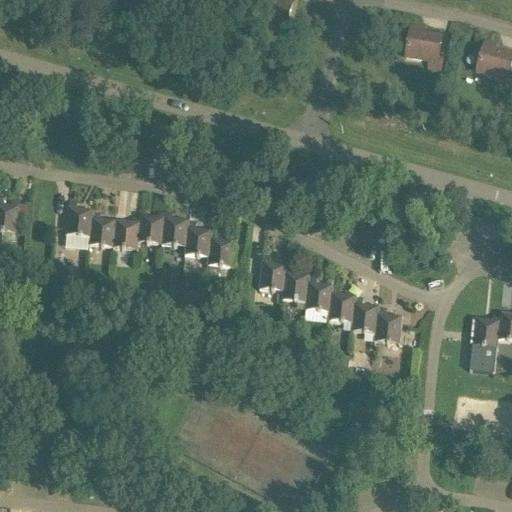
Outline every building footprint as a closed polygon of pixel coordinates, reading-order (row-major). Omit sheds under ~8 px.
[(130,0),(98,0),(98,9),(121,12),(120,18),(133,20),(134,10),(129,9),(130,0)] [(209,0),(178,0),(177,19),(200,22),(199,28),(212,30),(213,20),(208,19),(209,0)] [(291,7),(271,3),(271,0),(260,0),(255,26),(278,31),(277,37),(289,40),(291,30),(286,29),(291,7)] [(441,40),(428,38),(421,37),(422,30),(411,29),(406,61),(429,65),(428,71),(440,73),(442,63),(437,62),(441,40)] [(511,63),(511,58),(494,53),(496,46),(485,44),(476,75),(499,82),(497,88),(509,91),(511,81),(507,80),(511,63)] [(20,203),(12,202),(11,210),(0,209),(0,236),(17,238),(20,203)] [(69,204),(66,239),(90,242),(93,215),(77,213),(77,205),(69,204)] [(165,214),(157,213),(156,222),(140,220),(138,247),(161,249),(165,214)] [(185,252),(188,225),(172,223),(173,215),(165,214),(161,249),(185,252)] [(113,252),(116,225),(100,224),(101,215),(93,215),(90,242),(89,250),(113,252)] [(137,255),(138,247),(140,220),(133,219),(132,227),(116,225),(113,252),(137,255)] [(208,262),(211,235),(195,233),(196,226),(188,225),(185,252),(184,260),(208,262)] [(235,245),(218,244),(219,236),(211,235),(208,262),(207,270),(232,272),(235,245)] [(286,269),(270,268),(271,259),(262,259),(261,294),(283,296),(286,269)] [(309,280),(293,278),(294,270),(286,269),(283,296),(283,299),(282,304),(306,307),(309,280)] [(65,287),(70,275),(58,270),(53,282),(65,287)] [(329,317),(332,290),(316,289),(317,281),(309,280),(306,307),(305,315),(329,317)] [(180,289),(169,288),(168,299),(179,300),(180,289)] [(339,299),(340,291),(332,290),(329,317),(328,325),(352,328),(355,301),(339,299)] [(191,300),(189,312),(200,314),(202,301),(191,300)] [(375,338),(378,311),(362,310),(363,301),(355,301),(352,328),(351,336),(375,338)] [(402,322),(385,320),(386,312),(378,311),(375,338),(374,346),(399,349),(402,322)] [(496,353),(497,345),(500,317),(492,317),(492,324),(475,323),(472,350),(496,353)] [(511,346),(511,318),(500,317),(497,345),(511,346)] [(349,360),(341,359),(340,373),(349,373),(349,360)]
